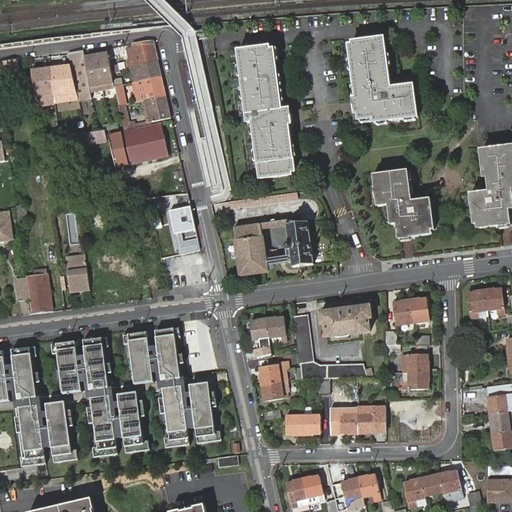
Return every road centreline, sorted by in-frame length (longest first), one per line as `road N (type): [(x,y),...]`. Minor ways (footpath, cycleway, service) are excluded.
road 1 (residential): [(223,300),(168,38),(0,56)]
road 2 (residential): [(260,458),(433,451),(447,443),(454,429),(446,273)]
road 3 (residential): [(0,329),(223,300)]
road 4 (residential): [(223,300),(446,273)]
road 5 (residential): [(223,300),(260,458)]
